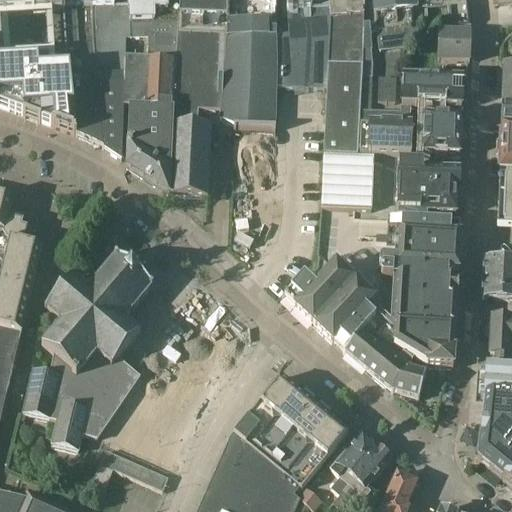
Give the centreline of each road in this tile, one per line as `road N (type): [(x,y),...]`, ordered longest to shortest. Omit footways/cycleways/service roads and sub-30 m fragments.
road 1 (residential): [(479,0),(475,244),(463,380),(444,476)]
road 2 (residential): [(0,134),(101,178),(267,326)]
road 3 (residential): [(267,326),(377,408),(444,476)]
road 4 (residential): [(267,326),(215,409),(169,511)]
